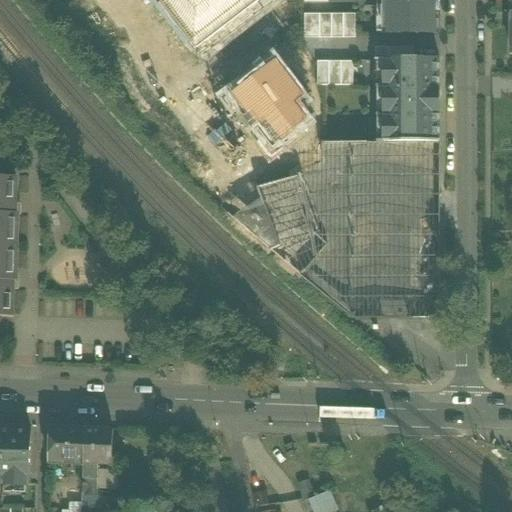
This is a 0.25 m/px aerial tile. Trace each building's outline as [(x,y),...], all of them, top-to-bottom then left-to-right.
[(162,0),(160,3),(190,41),(198,52),(199,53),(267,0),(162,0)] [(439,34),(438,0),(384,0),(384,19),(383,19),(383,34),(439,34)] [(355,14),(304,15),(304,38),(355,38),(355,14)] [(175,52),(183,63),(198,52),(190,41),(175,52)] [(375,48),(375,59),(383,60),(413,60),(413,47),(375,48)] [(199,53),(198,52),(183,63),(178,67),(201,96),(220,80),(199,53)] [(413,60),(383,60),(383,143),(439,143),(439,60),(413,60)] [(353,61),(317,62),(317,86),(353,85),(353,61)] [(295,138),(304,131),(309,127),(298,112),(307,106),(275,63),(229,97),(272,155),(275,152),(285,145),(295,138)] [(210,112),(229,97),(222,88),(202,102),(210,112)] [(304,131),(295,138),(309,157),(318,150),(304,131)] [(295,138),(285,145),(299,164),(309,157),(295,138)] [(382,211),(439,211),(439,143),(383,143),(382,143),(382,211)] [(285,145),(275,152),(289,171),(299,164),(285,145)] [(272,155),(266,159),(280,178),(289,171),(275,152),(272,155)] [(266,159),(256,166),(270,185),(280,178),(266,159)] [(333,165),(323,172),(338,191),(347,184),(333,165)] [(256,166),(246,173),(260,193),(270,185),(256,166)] [(323,172),(314,180),(328,199),(338,191),(323,172)] [(0,316),(12,317),(13,289),(15,289),(15,280),(17,205),(15,205),(16,177),(0,176),(0,316)] [(314,180),(304,187),(319,206),(328,199),(314,180)] [(304,187),(295,194),(309,213),(319,206),(304,187)] [(295,194),(285,201),(300,221),(309,213),(295,194)] [(285,201),(276,209),(290,228),(300,221),(285,201)] [(419,280),(432,280),(440,280),(439,211),(382,211),(383,280),(395,280),(407,280),(419,280)] [(395,304),(395,280),(383,280),(383,304),(395,304)] [(395,280),(395,304),(407,304),(407,280),(395,280)] [(407,280),(407,304),(419,304),(419,280),(407,280)] [(419,280),(419,304),(431,304),(432,280),(419,280)] [(407,352),(419,352),(419,328),(407,328),(407,352)] [(432,328),(419,328),(419,352),(432,352),(432,328)] [(31,427),(0,426),(0,484),(29,486),(31,427)] [(49,464),(84,465),(85,429),(51,428),(49,464)] [(113,430),(85,429),(84,465),(99,466),(112,466),(113,430)] [(99,466),(84,465),(83,497),(98,498),(98,489),(98,471),(99,466)] [(98,471),(98,489),(118,490),(118,471),(98,471)] [(330,491),(308,500),(312,511),(335,511),(338,511),(330,491)] [(427,498),(432,511),(441,509),(436,495),(427,498)] [(98,498),(83,497),(82,509),(106,510),(107,498),(98,498)]
